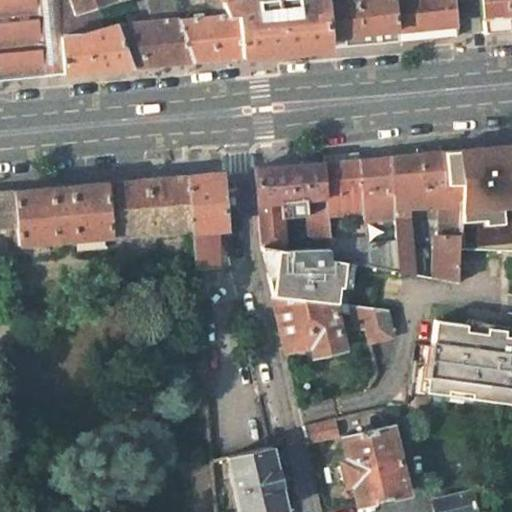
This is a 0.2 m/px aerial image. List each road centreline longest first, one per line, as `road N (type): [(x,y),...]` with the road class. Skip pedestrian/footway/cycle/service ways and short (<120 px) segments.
road 1 (unclassified): [(307,511),(254,274),(234,130)]
road 2 (unknown): [(280,396),(348,400),(397,383),(432,308),(511,318)]
road 3 (primary): [(511,69),(230,94)]
road 4 (primary): [(234,130),(511,103)]
road 5 (primary): [(0,149),(234,130)]
road 6 (primary): [(230,94),(0,116)]
